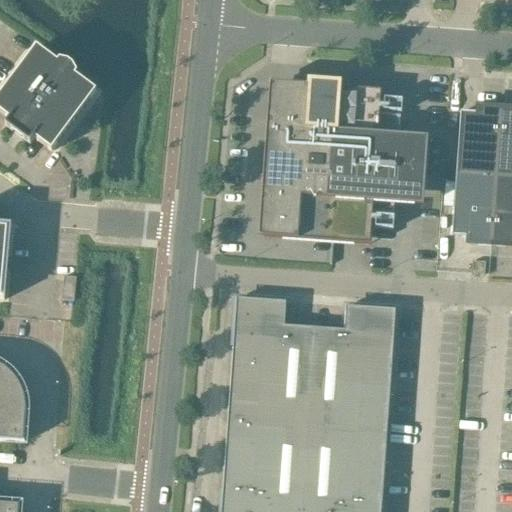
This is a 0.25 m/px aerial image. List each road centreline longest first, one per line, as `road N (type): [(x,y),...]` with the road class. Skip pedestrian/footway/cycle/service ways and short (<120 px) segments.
road 1 (unclassified): [(511,293),(182,274)]
road 2 (unclassified): [(207,24),(511,44)]
road 3 (unclassified): [(159,490),(182,274)]
road 4 (unclassified): [(186,228),(207,24)]
road 5 (unclassified): [(186,228),(47,215),(0,189)]
road 6 (unclassified): [(40,479),(35,365),(0,347)]
